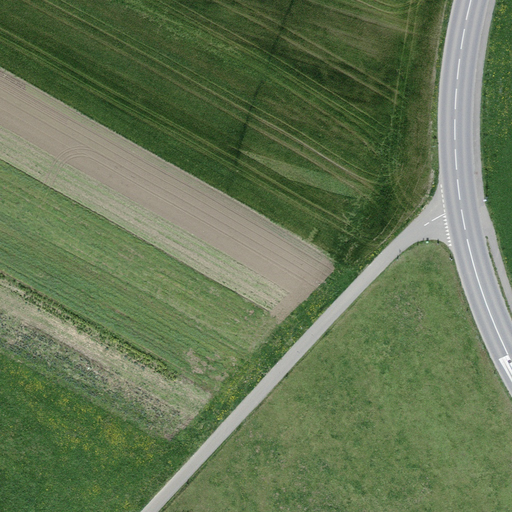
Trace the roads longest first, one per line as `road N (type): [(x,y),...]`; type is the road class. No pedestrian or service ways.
road 1 (residential): [(148,511),(358,285),(413,231),(461,204)]
road 2 (tertiary): [(471,0),(454,85),(461,204)]
road 3 (tertiary): [(461,204),(476,275),(511,359)]
